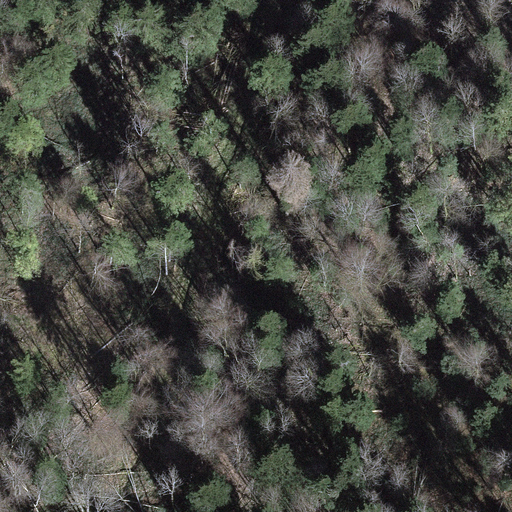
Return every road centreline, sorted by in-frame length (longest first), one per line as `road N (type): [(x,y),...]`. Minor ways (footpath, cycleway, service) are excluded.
road 1 (track): [(291,0),(284,104),(321,233),(399,373),(473,474),(511,509)]
road 2 (track): [(75,511),(115,486),(138,456),(256,63),(291,0)]
